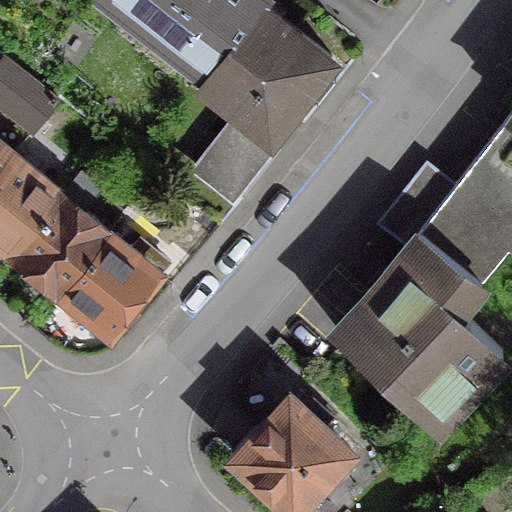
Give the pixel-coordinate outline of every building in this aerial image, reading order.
[(110,0),(200,69),(201,70),(255,1),(257,2),(258,0),(110,0)] [(201,70),(200,69),(194,76),(235,108),(190,165),(228,194),(273,135),(268,131),(326,56),(257,2),(255,1),(201,70)] [(54,98),(0,55),(0,107),(28,130),(54,98)] [(441,195),(467,215),(506,245),(505,247),(511,251),(511,102),(442,194),(441,195)] [(0,164),(9,153),(0,145),(0,164)] [(57,192),(9,153),(0,164),(0,248),(7,247),(10,249),(57,192)] [(378,226),(402,245),(416,228),(440,249),(467,215),(441,195),(442,194),(419,174),(378,226)] [(10,249),(57,287),(104,229),(57,192),(10,249)] [(361,291),(370,299),(338,335),(430,421),(497,349),(449,310),(505,247),(506,245),(467,215),(440,249),(416,228),(402,245),(361,291)] [(126,247),(104,229),(57,287),(106,327),(153,269),(147,264),(155,254),(135,237),(126,247)] [(346,449),(285,393),(228,453),(289,510),(346,449)]
